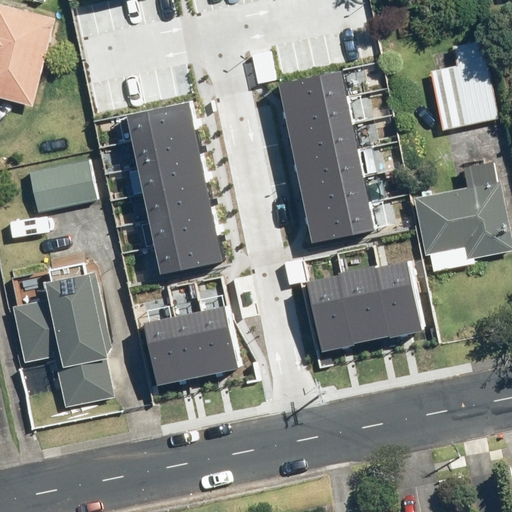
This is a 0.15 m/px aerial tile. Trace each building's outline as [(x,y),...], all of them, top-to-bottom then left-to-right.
[(0,93),(41,104),(64,15),(7,0),(3,0),(0,12),(0,93)] [(181,6),(101,23),(112,76),(143,70),(146,87),(174,81),(170,64),(192,59),(181,6)] [(505,117),(492,37),(457,43),(460,66),(439,69),(449,126),(505,117)] [(288,76),(294,103),(350,91),(344,64),(288,76)] [(294,103),(299,129),(356,118),(350,91),(294,103)] [(136,119),(163,276),(219,266),(192,110),(136,119)] [(299,129),(305,156),(361,144),(356,118),(299,129)] [(305,156),(310,182),(367,171),(361,144),(305,156)] [(101,159),(37,173),(45,210),(109,196),(101,159)] [(472,187),(426,194),(438,270),(487,263),(485,254),(511,249),(511,230),(511,227),(511,203),(505,161),(469,166),(472,187)] [(310,182),(316,209),(372,197),(367,171),(310,182)] [(316,209),(322,236),(378,224),(372,197),(316,209)] [(307,284),(322,355),(422,334),(406,263),(307,284)] [(18,277),(18,278),(32,361),(64,356),(73,407),(122,399),(114,355),(121,354),(107,267),(98,268),(98,264),(18,277)] [(139,329),(151,389),(243,371),(230,311),(139,329)]
